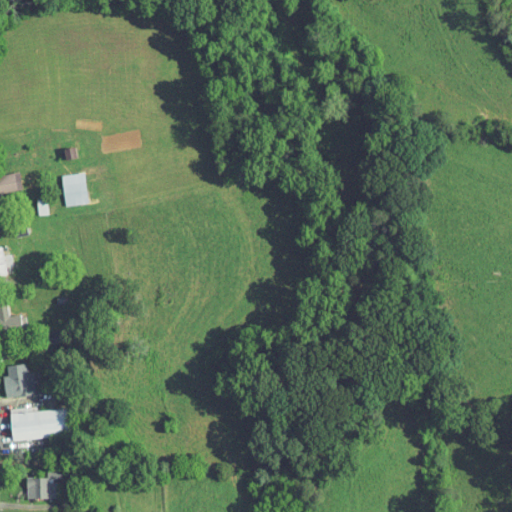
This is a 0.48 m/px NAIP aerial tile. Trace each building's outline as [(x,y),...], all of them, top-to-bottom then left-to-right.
[(0,184),(10,183),(7,165),(0,166),(0,184)] [(52,199),(75,197),(72,166),(50,168),(52,199)] [(0,308),(0,325),(9,325),(7,308),(0,308)] [(15,367),(14,357),(0,358),(0,389),(23,387),(21,366),(15,367)] [(0,406),(0,429),(0,434),(57,428),(54,401),(0,406)] [(46,472),(46,463),(35,464),(35,472),(46,472)] [(37,492),(37,471),(15,471),(14,492),(37,492)]
